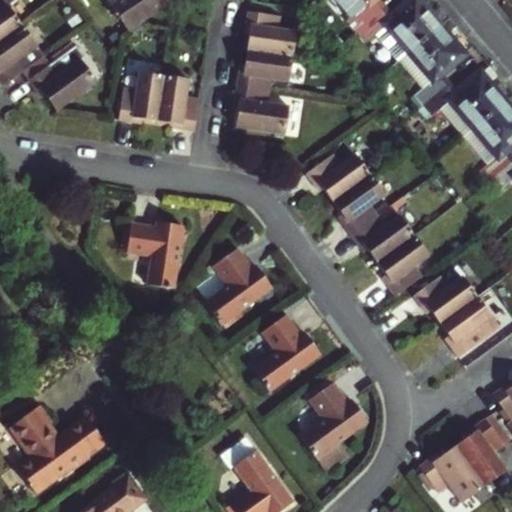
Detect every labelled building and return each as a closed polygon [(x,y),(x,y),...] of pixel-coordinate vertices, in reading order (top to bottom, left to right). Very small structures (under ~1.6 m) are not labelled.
[(0,0),(0,37),(19,24),(5,4),(9,0),(0,0)] [(169,0),(108,0),(106,2),(125,30),(169,0)] [(342,0),(355,14),(350,18),(359,28),(386,5),(382,0),(342,0)] [(403,54),(439,23),(419,0),(410,0),(394,14),(386,5),(359,28),(368,39),(381,28),(397,47),(403,54)] [(248,37),(246,50),(293,56),(296,30),(279,28),(281,16),(247,10),(244,27),(249,27),(248,37)] [(463,51),(439,23),(403,54),(429,83),(413,96),(421,104),(450,81),(441,71),(463,51)] [(43,56),(19,24),(0,37),(0,86),(19,73),(40,58),(43,56)] [(236,75),(235,86),(270,91),(271,80),(289,82),(293,56),(246,50),(243,65),(242,76),(236,75)] [(37,88),(43,96),(54,112),(96,81),(78,57),(60,70),(53,59),(45,65),(23,80),(32,92),(37,88)] [(40,58),(19,73),(23,80),(45,65),(40,58)] [(116,121),(134,124),(135,118),(144,119),(154,121),(162,74),(137,70),(134,89),(122,87),(116,121)] [(459,91),(450,81),(421,104),(431,117),(440,110),(462,136),(504,99),(481,72),(459,91)] [(154,121),(169,124),(178,125),(178,131),(193,133),(198,97),(187,96),(189,79),(162,74),(154,121)] [(268,102),(270,91),(235,86),(233,99),(238,100),(236,109),(234,128),(274,133),(285,135),(289,105),(268,102)] [(37,88),(32,92),(37,100),(43,96),(37,88)] [(511,141),(511,108),(504,99),(462,136),(486,164),(478,171),(478,176),(484,184),(488,180),(511,159),(511,153),(506,146),(511,141)] [(332,153),(304,173),(312,184),(316,181),(322,189),(332,202),(370,174),(354,152),(339,163),(332,153)] [(511,178),(511,159),(488,180),(497,191),(511,178)] [(385,194),(370,174),(332,202),(342,215),(348,223),(343,227),(351,237),(379,216),(370,205),(385,194)] [(316,181),(312,184),(318,191),(322,189),(316,181)] [(384,223),(379,216),(351,237),(359,248),(362,245),(368,253),(377,265),(415,237),(398,213),(384,223)] [(348,223),(342,215),(337,219),(343,227),(348,223)] [(149,257),(145,284),(175,289),(183,226),(153,220),(152,226),(130,223),(125,253),(149,257)] [(428,255),(415,237),(377,265),(383,274),(389,281),(385,284),(394,297),(408,289),(423,277),(415,266),(428,255)] [(362,245),(359,248),(364,256),(368,253),(362,245)] [(226,283),(202,300),(220,325),(271,288),(253,264),(250,266),(237,247),(212,264),(226,283)] [(389,281),(383,274),(379,277),(385,284),(389,281)] [(439,275),(412,294),(422,309),(425,306),(431,314),(439,325),(477,297),(460,275),(447,284),(439,275)] [(499,327),(477,297),(439,325),(447,335),(452,343),(448,346),(458,358),(499,327)] [(425,306),(422,309),(427,316),(431,314),(425,306)] [(274,350),(251,367),(268,391),(319,355),(302,331),(299,333),(286,314),(260,331),(274,350)] [(452,343),(447,335),(443,338),(448,346),(452,343)] [(308,399),(333,381),(329,376),(304,394),(308,399)] [(506,388),(511,383),(511,379),(510,378),(503,383),(506,388)] [(333,381),(308,399),(322,418),(299,434),(315,459),(317,458),(326,470),(346,456),(337,444),(367,422),(350,397),(346,400),(333,381)] [(491,392),(503,410),(511,421),(508,423),(507,424),(511,431),(511,383),(506,388),(503,383),(491,392)] [(34,493),(105,442),(86,416),(58,436),(49,424),(52,421),(39,404),(8,426),(30,455),(14,467),(34,493)] [(503,410),(500,412),(508,423),(511,421),(503,410)] [(492,411),(485,417),(504,444),(511,439),(492,411)] [(467,435),(454,444),(484,485),(506,469),(493,451),(504,444),(485,417),(473,425),(475,429),(467,435)] [(465,431),(467,435),(475,429),(473,425),(465,431)] [(278,511),(294,501),(256,450),(246,437),(224,453),(233,465),(251,488),(232,502),(239,511),(278,511)] [(430,456),(418,466),(424,473),(432,486),(437,493),(447,486),(459,503),(484,485),(454,444),(441,455),(434,460),(430,456)] [(434,460),(441,455),(438,450),(430,456),(434,460)] [(424,473),(419,477),(428,489),(432,486),(424,473)] [(93,506),(83,511),(127,511),(132,509),(114,485),(90,502),(93,506)] [(239,511),(232,502),(228,505),(232,511),(239,511)]
